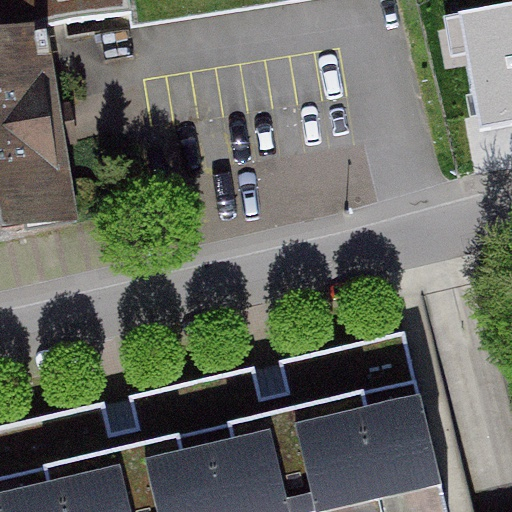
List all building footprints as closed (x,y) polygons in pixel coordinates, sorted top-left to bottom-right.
[(0,0),(0,36),(228,0),(0,0)] [(482,134),(511,128),(511,9),(460,19),(482,134)] [(0,226),(58,217),(33,64),(44,62),(41,44),(30,46),(30,44),(0,48),(0,226)] [(350,147),(342,97),(168,125),(176,175),(350,147)] [(439,511),(399,338),(116,404),(0,431),(0,511),(439,511)]
